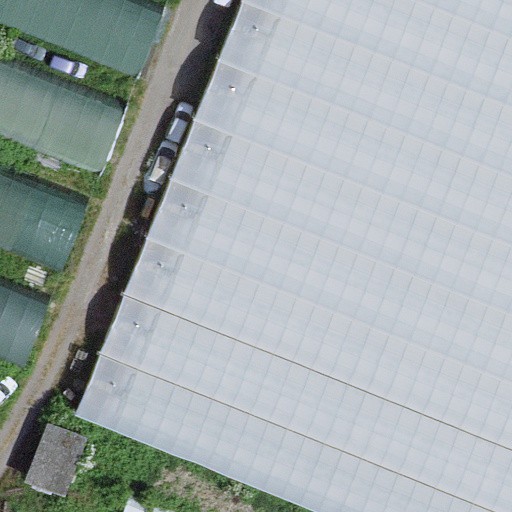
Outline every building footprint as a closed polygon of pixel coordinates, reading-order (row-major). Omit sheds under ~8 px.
[(0,0),(0,3),(157,53),(174,0),(0,0)] [(511,511),(511,0),(248,0),(99,431),(334,511),(511,511)] [(0,42),(0,111),(118,151),(139,89),(0,42)] [(0,150),(0,220),(79,246),(101,179),(76,171),(75,175),(0,150)] [(0,340),(35,354),(60,289),(0,266),(0,340)]
